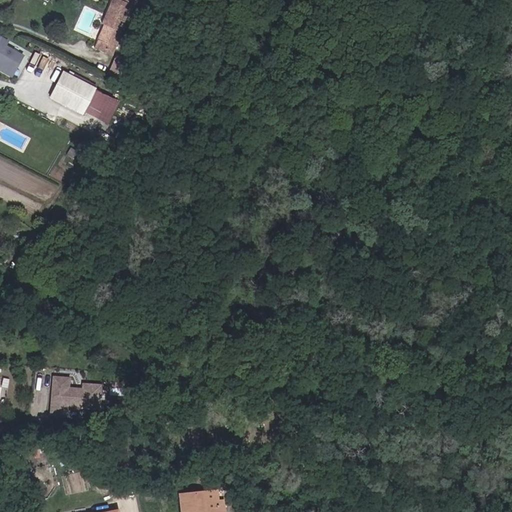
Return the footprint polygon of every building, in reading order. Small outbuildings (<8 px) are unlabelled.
[(128,0),(115,0),(116,0),(105,25),(117,30),(113,44),(103,40),(100,48),(117,57),(138,9),(127,3),(128,0)] [(28,55),(0,37),(0,70),(16,78),(28,55)] [(93,87),(66,72),(52,97),(80,112),(93,87)] [(124,396),(124,376),(116,377),(116,374),(107,374),(107,382),(100,382),(100,379),(92,379),(92,369),(76,369),(77,407),(86,407),(86,405),(90,405),(90,401),(92,401),(92,395),(107,395),(107,396),(124,396)] [(195,447),(207,445),(202,423),(190,425),(195,447)] [(200,511),(223,509),(222,498),(221,490),(185,495),(187,511),(200,511)] [(232,511),(230,497),(222,498),(223,509),(200,511),(232,511)]
